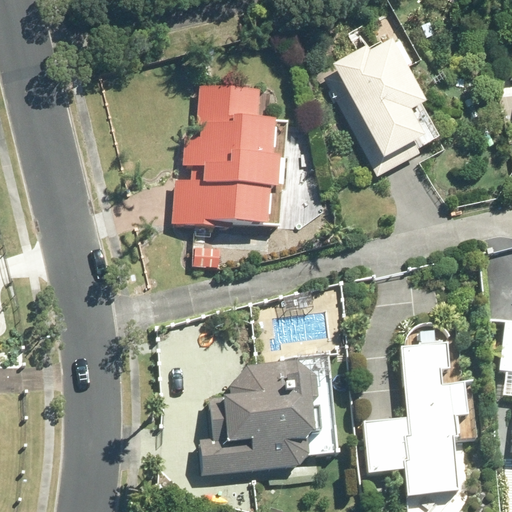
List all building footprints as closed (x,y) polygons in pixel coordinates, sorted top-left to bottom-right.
[(416,157),(410,145),(418,141),(404,115),(419,106),(385,44),(362,56),(360,51),(326,71),(332,83),(324,87),(373,180),(416,157)] [(179,169),(189,170),(188,183),(173,182),(170,227),(208,230),(209,226),(277,231),(279,193),(282,194),(285,162),(281,161),(284,125),(253,123),(256,94),(195,89),(192,141),(181,140),(179,169)] [(217,251),(191,250),(191,270),(217,271),(217,251)] [(511,320),(500,319),(494,367),(511,368),(511,434),(510,450),(511,450),(511,320)] [(442,349),(395,353),(402,422),(357,426),(362,479),(399,476),(401,503),(454,499),(451,445),(475,443),(470,386),(436,389),(434,374),(445,372),(442,349)] [(208,443),(197,444),(200,479),(294,472),(302,459),(334,456),(325,358),(291,361),(292,366),(243,370),(227,391),(227,397),(217,397),(217,402),(204,403),(208,443)]
